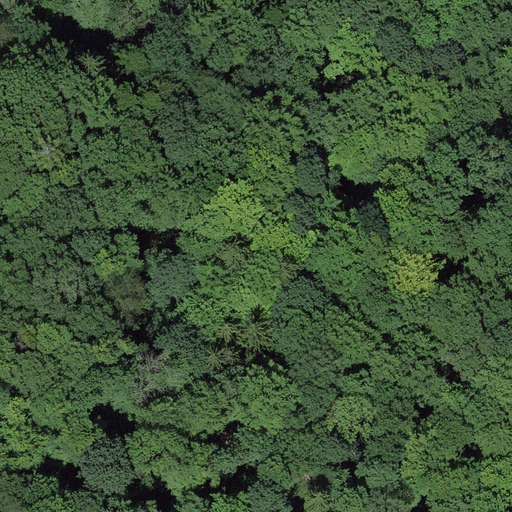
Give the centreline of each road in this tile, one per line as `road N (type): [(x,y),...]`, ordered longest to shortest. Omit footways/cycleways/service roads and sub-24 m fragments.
road 1 (track): [(400,511),(251,453),(205,411),(164,184),(83,0)]
road 2 (track): [(304,0),(323,196),(343,263),(431,361),(511,428)]
